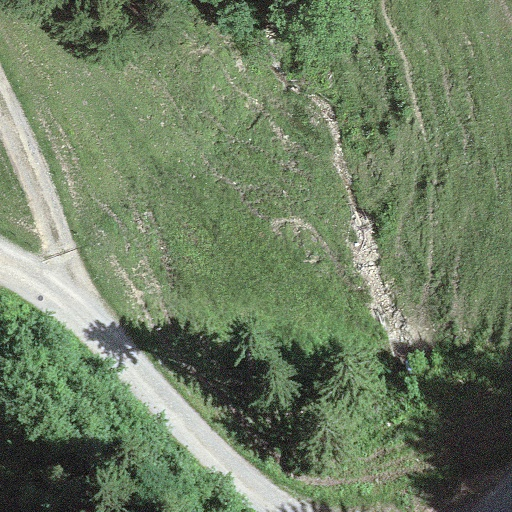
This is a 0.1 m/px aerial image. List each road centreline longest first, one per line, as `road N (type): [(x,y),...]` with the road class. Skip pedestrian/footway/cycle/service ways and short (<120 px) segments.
road 1 (track): [(0,259),(81,318),(284,511)]
road 2 (track): [(0,104),(81,318)]
